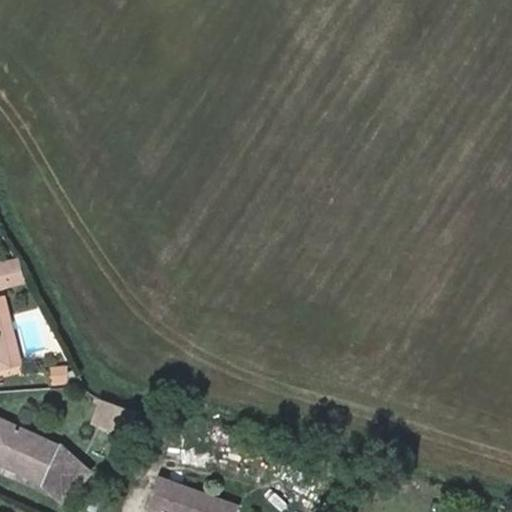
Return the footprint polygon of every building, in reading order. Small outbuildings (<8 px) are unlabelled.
[(21,281),(17,261),(3,264),(7,284),(21,281)] [(21,360),(4,297),(0,297),(0,332),(8,364),(21,360)] [(0,332),(0,366),(8,364),(0,332)] [(66,386),(64,366),(52,367),(53,387),(66,386)] [(109,425),(117,403),(102,398),(94,420),(109,425)] [(109,425),(128,432),(136,409),(117,403),(109,425)] [(61,446),(0,418),(0,461),(44,481),(63,501),(89,472),(61,446)] [(234,511),(235,511),(160,484),(151,511),(154,511),(234,511)]
